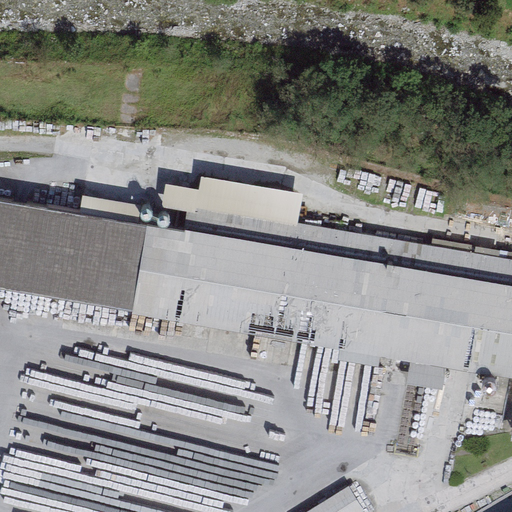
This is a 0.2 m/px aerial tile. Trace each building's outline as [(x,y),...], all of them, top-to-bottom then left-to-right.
[(272,202),(275,185),(203,171),(200,184),(168,178),(162,209),(191,214),(193,204),(257,216),(260,200),(272,202)] [(0,279),(130,303),(147,217),(0,192),(0,279)] [(511,276),(147,217),(130,303),(511,369),(511,276)] [(232,511),(266,482),(268,473),(253,456),(270,441),(281,393),(42,336),(37,341),(19,417),(45,424),(60,441),(24,432),(20,436),(13,465),(81,481),(60,500),(2,486),(0,495),(0,511),(232,511)] [(310,511),(364,511),(351,489),(310,511)]
